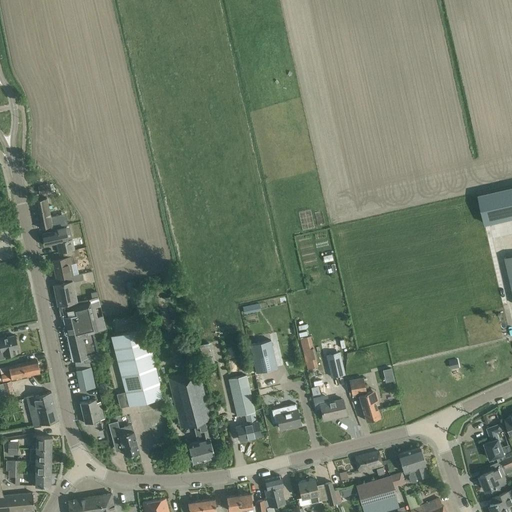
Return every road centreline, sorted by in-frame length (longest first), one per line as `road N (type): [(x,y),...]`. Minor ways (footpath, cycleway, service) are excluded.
road 1 (secondary): [(83,467),(127,480),(207,477),(435,423)]
road 2 (tertiary): [(83,467),(10,151)]
